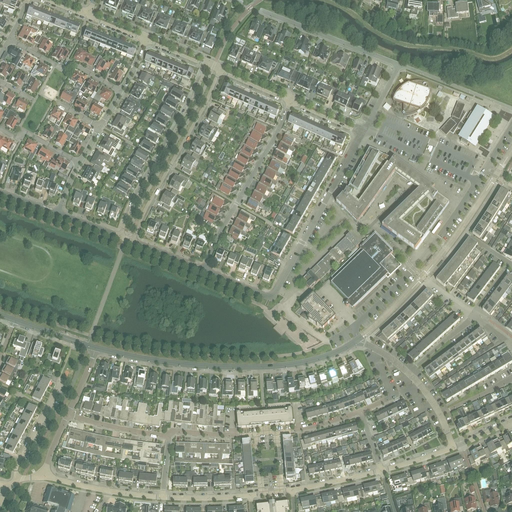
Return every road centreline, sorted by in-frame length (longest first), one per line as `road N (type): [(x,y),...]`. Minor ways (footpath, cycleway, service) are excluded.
road 1 (residential): [(358,339),(330,355),(261,366),(162,362),(97,348)]
road 2 (track): [(511,49),(488,58),(395,42),(325,0)]
road 3 (residential): [(133,241),(219,70)]
road 4 (residential): [(206,65),(120,236)]
road 5 (residential): [(204,269),(291,102)]
road 6 (residential): [(274,295),(362,134)]
road 7 (residential): [(399,65),(261,11)]
road 8 (unclassified): [(363,131),(476,182)]
road 9 (residential): [(163,496),(41,476)]
road 10 (residential): [(119,91),(9,40)]
road 11 (unclassified): [(511,108),(399,65)]
